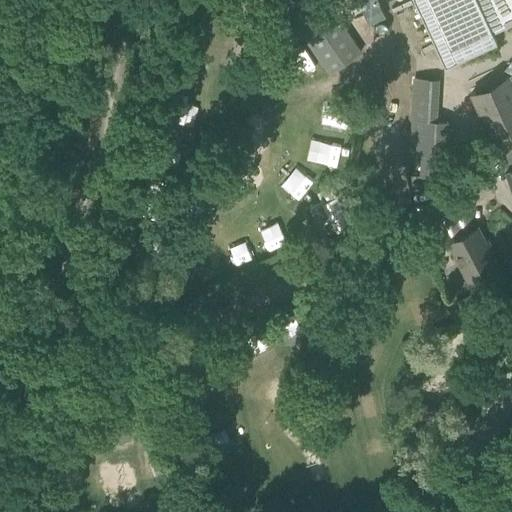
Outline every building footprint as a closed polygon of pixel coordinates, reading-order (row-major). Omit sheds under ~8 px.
[(370,0),(361,5),(370,24),(386,16),(378,0),(370,0)] [(511,0),(414,0),(437,48),(445,65),(497,41),(492,32),(511,22),(511,0)] [(342,20),(335,25),(308,43),(329,74),(363,50),(342,20)] [(511,81),(509,76),(471,93),(511,182),(511,81)] [(421,175),(445,177),(448,121),(437,120),(439,78),(415,77),(412,119),(412,154),(422,154),(421,175)] [(168,100),(167,119),(191,120),(192,101),(168,100)] [(309,207),(323,235),(335,229),(334,226),(348,219),(350,221),(361,215),(347,188),(335,194),(330,184),(317,191),(322,201),(309,207)] [(477,226),(460,235),(448,241),(469,280),(498,265),(489,249),(487,250),(483,244),(486,242),(477,226)] [(220,240),(228,265),(247,259),(239,234),(220,240)] [(365,338),(356,356),(384,369),(392,350),(365,338)] [(339,506),(358,502),(352,477),(333,481),(339,506)]
